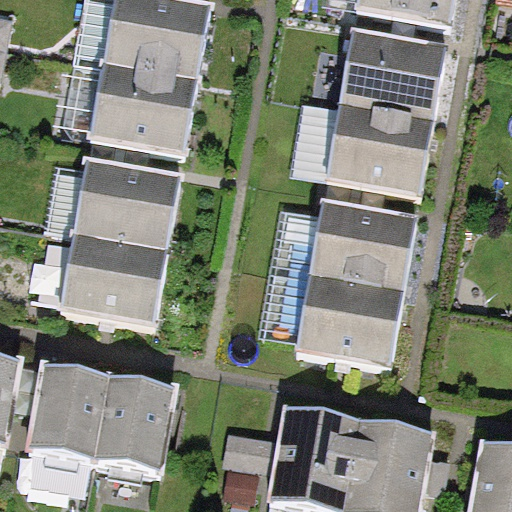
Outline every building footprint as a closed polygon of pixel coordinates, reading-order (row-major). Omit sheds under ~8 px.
[(452,36),(458,0),(362,0),(359,21),(452,36)] [(188,167),(214,18),(117,1),(104,75),(76,70),(65,134),(73,147),(188,167)] [(13,29),(0,26),(0,87),(2,88),(13,29)] [(422,206),(447,62),(354,46),(329,190),(422,206)] [(156,336),(182,191),(88,174),(63,319),(156,336)] [(392,378),(418,233),(325,216),(299,361),(392,378)] [(0,486),(21,373),(0,369),(0,486)] [(176,400),(47,377),(32,461),(161,484),(176,400)] [(422,511),(435,446),(291,420),(284,454),(233,444),(228,471),(278,480),(271,511),(422,511)] [(511,511),(511,459),(485,455),(474,511),(511,511)]
